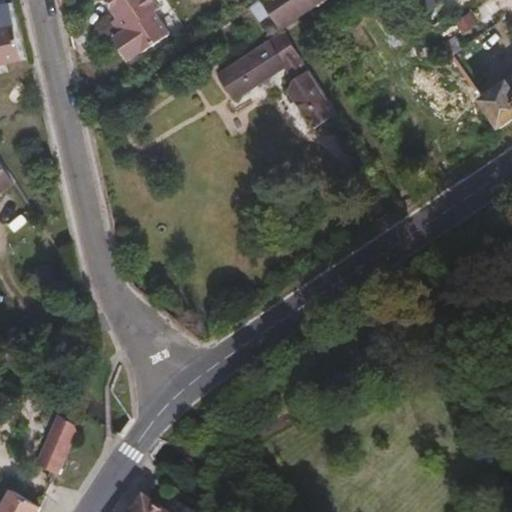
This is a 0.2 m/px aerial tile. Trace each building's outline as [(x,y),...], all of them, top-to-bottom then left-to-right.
[(160,5),(155,0),(107,0),(116,13),(125,26),(117,30),(111,35),(127,57),(141,47),(143,50),(168,32),(154,10),(160,5)] [(264,0),(282,27),(320,0),(264,0)] [(0,61),(21,57),(9,1),(0,3),(0,61)] [(125,26),(116,13),(109,18),(117,30),(125,26)] [(339,112),(285,32),(246,57),(222,74),(238,98),(288,63),(296,76),(291,87),(317,128),(339,112)] [(511,116),(511,86),(506,78),(481,95),(500,124),(511,116)] [(0,187),(10,182),(0,166),(0,187)] [(54,471),(73,433),(71,420),(55,413),(34,461),(54,471)] [(219,461),(181,436),(174,448),(214,473),(219,461)] [(35,511),(38,506),(7,490),(1,501),(0,500),(0,511),(35,511)] [(165,511),(142,495),(129,511),(165,511)]
